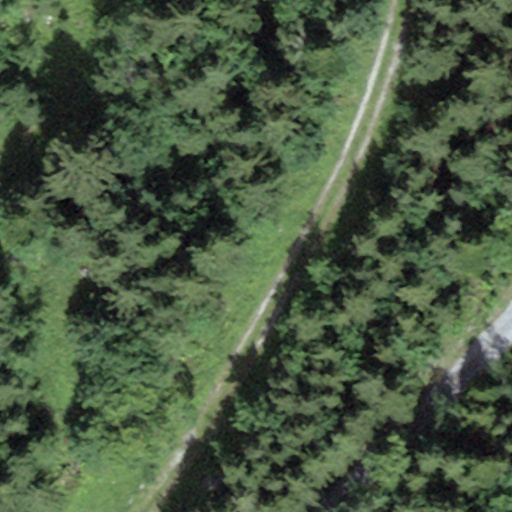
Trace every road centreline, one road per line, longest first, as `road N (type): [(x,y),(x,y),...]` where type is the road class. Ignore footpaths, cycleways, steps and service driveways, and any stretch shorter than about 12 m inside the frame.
road 1 (track): [(403,0),(376,95),(314,238),(140,511)]
road 2 (track): [(331,511),(511,318)]
